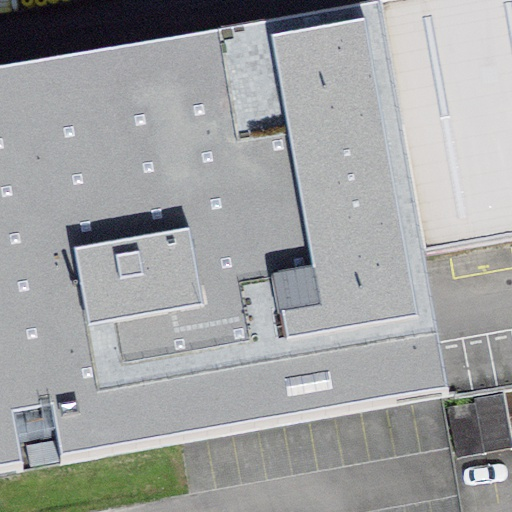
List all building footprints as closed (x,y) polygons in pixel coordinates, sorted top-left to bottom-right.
[(511,0),(428,0),(379,9),(423,257),(511,241),(511,0)] [(0,476),(449,396),(423,257),(379,9),(0,76),(0,476)] [(511,388),(503,390),(511,441),(511,388)] [(484,454),(511,449),(511,441),(504,393),(475,398),(475,402),(484,454)] [(456,459),(484,454),(475,402),(447,407),(456,459)]
